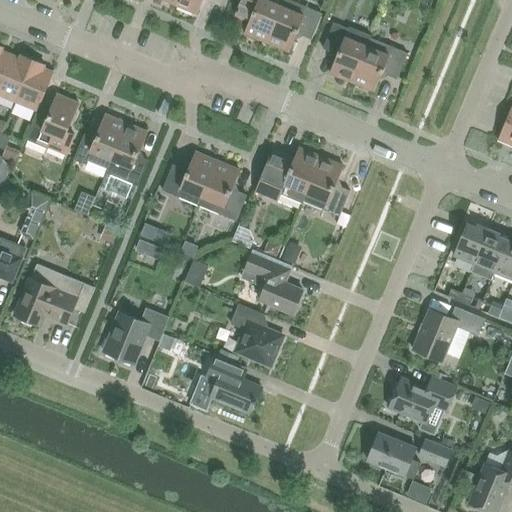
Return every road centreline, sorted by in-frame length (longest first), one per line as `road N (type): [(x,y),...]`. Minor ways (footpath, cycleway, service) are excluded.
road 1 (residential): [(445,167),(218,76),(166,77),(0,12)]
road 2 (residential): [(318,472),(0,344)]
road 3 (residential): [(318,472),(445,167)]
road 4 (residential): [(511,5),(445,167)]
